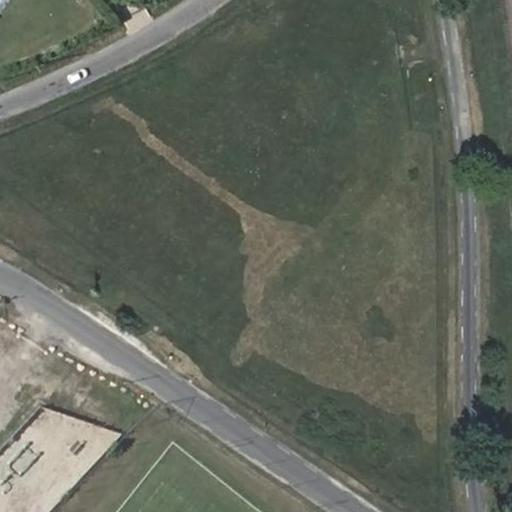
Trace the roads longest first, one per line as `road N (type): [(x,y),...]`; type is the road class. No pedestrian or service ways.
road 1 (residential): [(479,511),(467,450),(465,124),(442,0)]
road 2 (tertiary): [(341,511),(0,284)]
road 3 (residential): [(211,0),(93,68),(0,108)]
